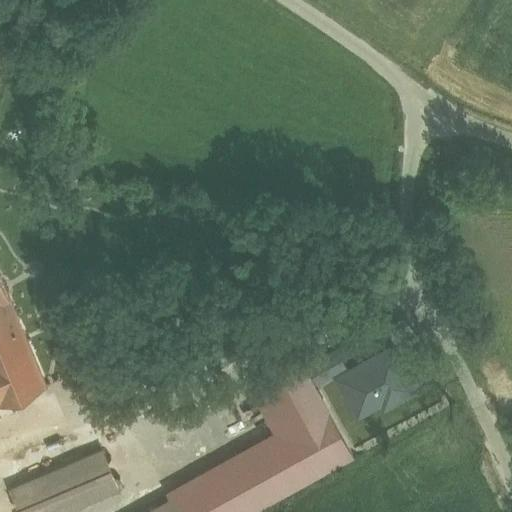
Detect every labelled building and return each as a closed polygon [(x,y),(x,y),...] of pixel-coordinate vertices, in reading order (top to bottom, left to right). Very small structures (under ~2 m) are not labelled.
[(0,273),(0,339),(24,330),(0,273)] [(0,339),(0,403),(46,384),(24,330),(0,339)] [(392,343),(335,371),(359,420),(416,392),(392,343)] [(277,428),(132,511),(245,511),(351,451),(302,367),(257,393),(277,428)] [(248,386),(217,401),(223,411),(253,396),(248,386)] [(102,449),(11,488),(21,511),(61,511),(118,488),(102,449)]
